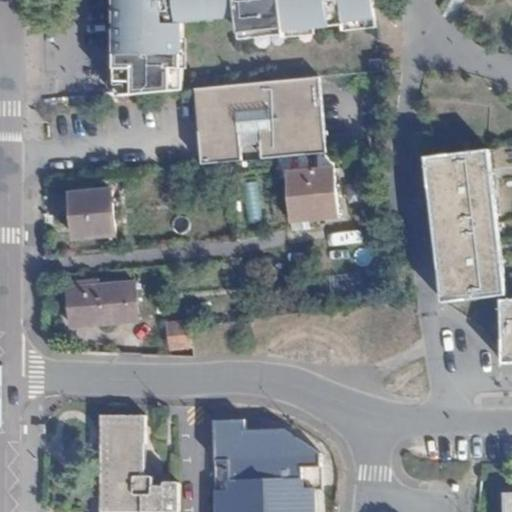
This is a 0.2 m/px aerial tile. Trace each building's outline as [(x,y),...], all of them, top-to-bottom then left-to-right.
[(117,0),(119,97),(186,91),(185,24),(182,26),(179,19),(238,13),(241,37),(345,26),(342,0),(117,0)] [(346,32),(378,29),(374,0),(342,0),(345,26),(346,32)] [(328,153),(322,79),(311,80),(317,140),(233,148),(231,113),(253,110),(251,84),(200,89),(206,164),(231,162),(328,153)] [(317,140),(311,80),(251,84),(253,110),(231,113),(233,148),(317,140)] [(445,302),(507,294),(487,150),(426,158),(445,302)] [(231,162),(206,164),(204,164),(205,177),(232,174),(231,162)] [(339,217),(335,168),(287,172),(292,232),(309,231),(309,219),(339,217)] [(117,234),(113,189),(71,193),(75,238),(117,234)] [(135,281),(68,287),(71,327),(139,320),(135,281)] [(171,349),(193,346),(187,320),(167,323),(171,349)] [(180,511),(180,483),(164,482),(164,486),(154,486),(154,477),(145,477),(145,442),(147,442),(147,415),(104,416),(104,425),(102,426),(102,511),(180,511)] [(248,421),(215,422),(217,461),(231,461),(231,491),(219,491),(219,511),(312,511),(311,473),(323,470),(321,455),(283,429),(249,429),(248,421)]
